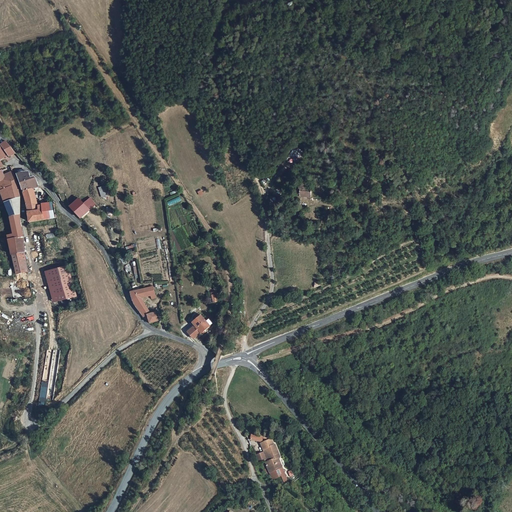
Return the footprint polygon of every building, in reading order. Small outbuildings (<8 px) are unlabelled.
[(0,146),(0,169),(4,166),(0,160),(8,155),(9,158),(16,153),(15,152),(11,147),(6,142),(0,146)] [(299,156),(302,151),(296,147),(292,151),(299,156)] [(18,185),(14,176),(10,178),(6,180),(5,175),(2,170),(0,171),(0,170),(0,202),(0,204),(2,203),(5,202),(21,199),(20,196),(18,185)] [(34,188),(40,186),(40,185),(39,182),(37,179),(34,177),(32,178),(29,172),(22,172),(18,175),(23,191),(34,188)] [(98,188),(101,198),(108,196),(105,186),(98,188)] [(27,207),(39,206),(34,188),(23,191),(26,203),(27,207)] [(80,199),(83,203),(90,198),(82,189),(76,195),(80,199)] [(169,206),(181,200),(179,196),(167,202),(169,206)] [(95,210),(97,208),(90,198),(83,203),(80,199),(69,207),(80,219),(93,207),(95,210)] [(11,216),(21,213),(21,199),(5,202),(11,216)] [(30,221),(56,218),(54,204),(39,206),(40,211),(29,212),(30,221)] [(11,216),(13,223),(21,221),(21,213),(11,216)] [(21,221),(13,223),(15,234),(9,235),(18,274),(26,272),(22,253),(26,252),(21,221)] [(66,264),(46,266),(49,304),(69,302),(66,264)] [(133,301),(136,306),(143,303),(142,297),(151,295),(152,298),(155,297),(153,286),(145,288),(132,292),(133,301)] [(19,306),(30,303),(28,297),(17,300),(19,306)] [(140,311),(144,316),(156,312),(154,307),(149,309),(143,303),(136,306),(140,311)] [(149,324),(159,321),(156,312),(144,316),(150,322),(149,324)] [(196,320),(193,323),(195,326),(201,333),(209,327),(201,316),(200,317),(196,320)] [(201,333),(195,326),(188,331),(194,338),(201,333)] [(52,353),(46,399),(53,400),(59,354),(52,353)] [(257,442),(264,438),(262,433),(253,438),(255,443),(257,442)] [(261,446),(268,458),(266,459),(264,460),(269,470),(280,463),(275,454),(278,452),(272,441),(270,442),(266,437),(264,438),(257,442),(259,447),(261,446)] [(259,447),(266,459),(268,458),(261,446),(259,447)] [(266,459),(262,453),(255,456),(259,463),(266,459)]
